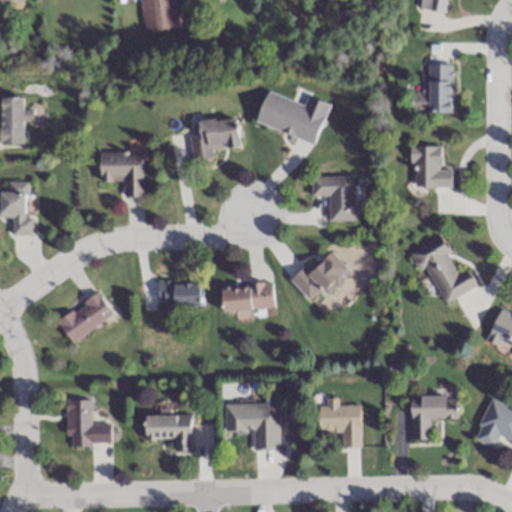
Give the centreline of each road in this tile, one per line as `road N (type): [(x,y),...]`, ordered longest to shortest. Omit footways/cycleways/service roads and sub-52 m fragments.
road 1 (residential): [(24,494),(452,484),(511,502)]
road 2 (residential): [(1,311),(97,246),(218,236),(250,214)]
road 3 (residential): [(511,10),(497,40),(497,216),(511,240)]
road 4 (residential): [(14,511),(24,494),(24,374),(0,309)]
